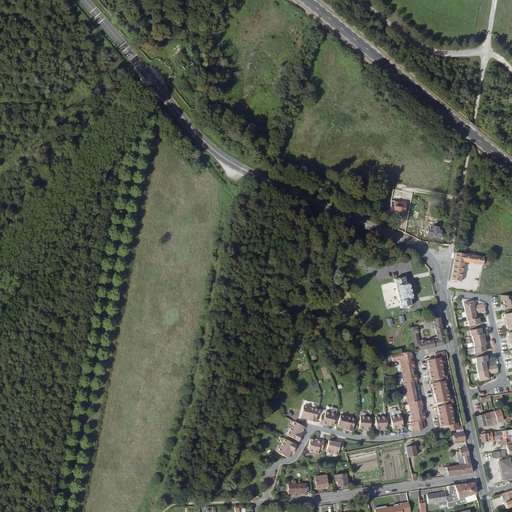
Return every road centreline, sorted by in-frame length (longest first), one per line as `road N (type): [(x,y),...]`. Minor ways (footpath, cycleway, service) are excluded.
road 1 (track): [(63,511),(142,97)]
road 2 (track): [(153,511),(185,411),(231,195),(245,170)]
road 3 (residential): [(453,346),(418,352),(425,431),(380,438),(312,429),(291,459),(275,464),(264,500)]
road 4 (primary): [(511,166),(308,0)]
road 5 (track): [(0,282),(154,82)]
road 6 (unclassified): [(248,172),(194,130),(85,0)]
road 7 (residential): [(480,476),(264,500)]
road 8 (residential): [(436,267),(417,246),(248,172)]
road 9 (residential): [(480,476),(453,346)]
